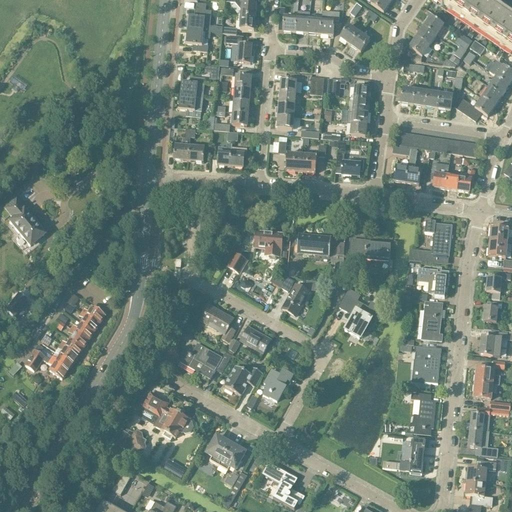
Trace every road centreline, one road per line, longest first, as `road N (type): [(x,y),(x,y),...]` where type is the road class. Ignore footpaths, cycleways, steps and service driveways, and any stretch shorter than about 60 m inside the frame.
road 1 (tertiary): [(21,511),(131,321),(147,180)]
road 2 (residential): [(274,443),(323,355),(194,280),(197,183)]
road 3 (residential): [(443,511),(479,211)]
road 4 (tertiary): [(147,180),(165,0)]
road 5 (residential): [(399,511),(274,443)]
road 6 (residential): [(273,50),(265,63),(257,186)]
road 7 (residential): [(274,443),(163,384)]
road 8 (unknown): [(104,306),(79,279),(113,226),(135,214)]
road 9 (residential): [(273,50),(330,56),(357,75),(390,78)]
